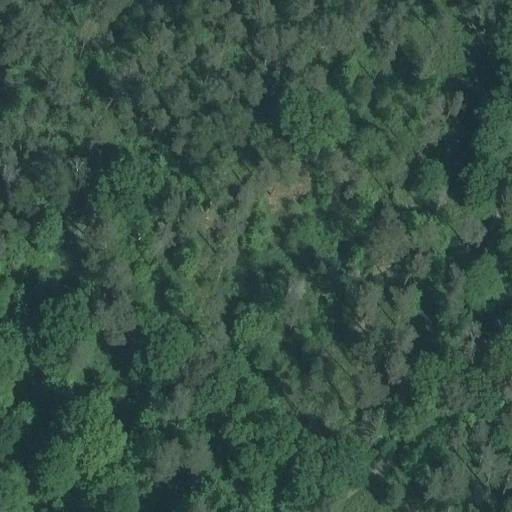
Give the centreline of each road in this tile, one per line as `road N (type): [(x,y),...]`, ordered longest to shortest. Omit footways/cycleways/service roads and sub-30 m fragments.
road 1 (track): [(43,511),(126,431),(209,374),(351,295),(476,264)]
road 2 (track): [(511,121),(447,371),(383,471)]
road 3 (track): [(334,511),(355,488),(511,395)]
